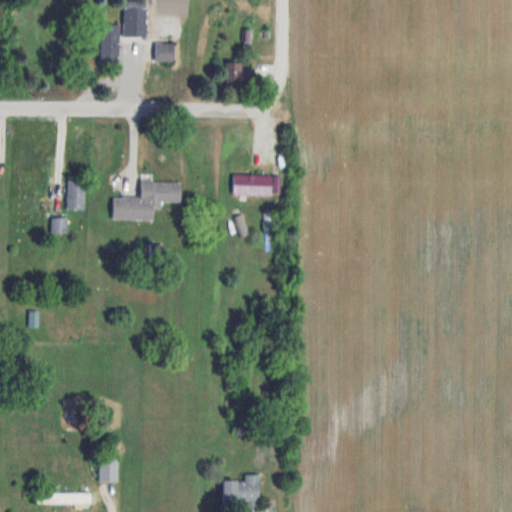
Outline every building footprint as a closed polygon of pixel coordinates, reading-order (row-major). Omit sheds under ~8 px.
[(123,0),(123,36),(145,36),(145,0),(123,0)] [(118,63),(118,23),(100,23),(100,63),(118,63)] [(172,61),(172,42),(155,42),(155,61),(172,61)] [(243,62),(227,62),(227,80),(243,80),(243,62)] [(271,174),(233,174),(233,195),(271,195),(271,174)] [(28,177),(17,177),(17,232),(28,232),(28,177)] [(66,209),(84,209),(84,180),(67,180),(66,209)] [(111,218),(153,220),(153,209),(159,209),(160,201),(180,202),(181,182),(140,180),(140,197),(112,196),(111,218)] [(65,233),(65,218),(51,218),(51,233),(65,233)] [(98,481),(117,481),(117,458),(98,458),(98,481)] [(258,475),(243,475),(243,479),(222,479),(222,506),(258,506),(258,475)] [(89,492),(34,492),(33,505),(89,505),(89,492)]
